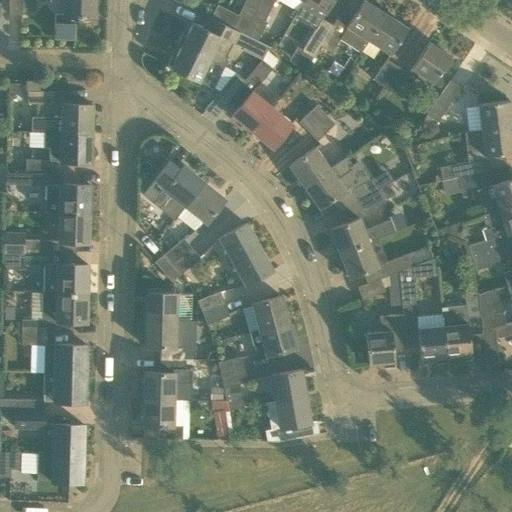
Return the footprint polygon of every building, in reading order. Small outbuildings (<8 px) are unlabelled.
[(9,0),(9,14),(22,15),(22,0),(9,0)] [(94,0),(64,0),(64,13),(54,13),(54,37),(74,38),(75,17),(80,17),(80,18),(81,18),(81,17),(94,17),(94,0)] [(245,0),(244,3),(238,15),(249,21),(260,0),(245,0)] [(260,0),(249,21),(243,33),(257,40),(266,22),(264,21),(274,0),(260,0)] [(303,0),(295,14),(307,21),(315,7),(325,13),(333,0),(303,0)] [(360,52),(361,51),(385,13),(364,0),(362,0),(349,22),(338,16),(333,25),(320,45),(331,52),(340,38),(360,52)] [(385,13),(361,51),(373,58),(379,47),(390,54),(407,27),(385,13)] [(240,32),(227,25),(209,17),(203,27),(193,22),(186,37),(182,36),(182,35),(182,34),(177,44),(181,46),(182,45),(223,66),(226,59),(226,56),(232,43),(234,44),(240,32)] [(304,72),(320,45),(333,25),(322,18),(302,50),(297,47),(289,60),(304,72)] [(411,68),(433,83),(451,56),(429,41),(411,68)] [(199,82),(212,88),(223,66),(182,45),(181,46),(175,59),(171,58),(171,57),(171,56),(166,66),(199,82)] [(232,115),(252,131),(272,107),(279,98),(260,83),(279,60),(268,51),(247,78),(256,86),(232,115)] [(384,86),(397,66),(386,59),(373,79),(384,86)] [(408,73),(397,66),(384,86),(395,93),(408,73)] [(230,99),(245,80),(235,72),(219,91),(230,99)] [(40,80),(26,80),(25,90),(28,90),(28,91),(40,91),(40,80)] [(451,102),(454,104),(463,90),(449,80),(426,114),(437,122),(451,102)] [(28,91),(27,103),(52,104),(52,91),(40,91),(28,91)] [(481,130),(511,125),(511,121),(509,100),(478,104),(481,130)] [(31,131),(44,132),(91,133),(91,104),(79,104),(79,102),(78,102),(78,104),(62,103),(62,117),(32,116),(31,131)] [(325,114),(316,105),(299,122),(308,131),(325,114)] [(292,123),(272,107),(252,131),(272,148),(292,123)] [(325,114),(308,131),(317,140),(334,123),(325,114)] [(484,155),(504,153),(511,151),(511,125),(481,130),(481,131),(468,133),(471,155),(484,154),(484,155)] [(91,133),(44,132),(44,147),(50,147),(50,160),(26,159),(26,171),(56,172),(57,160),(60,160),(60,161),(77,162),(77,163),(78,163),(78,162),(90,162),(91,133)] [(304,186),(330,168),(315,147),(289,165),(304,186)] [(346,157),(330,168),(304,186),(319,207),(332,199),(338,211),(358,200),(379,189),(373,177),(346,191),(338,179),(354,168),(346,157)] [(479,159),(455,164),(438,167),(441,180),(457,177),(458,176),(482,171),(479,159)] [(161,193),(165,188),(185,205),(203,182),(182,165),(179,170),(169,162),(151,185),(161,193)] [(56,185),(56,172),(26,171),(26,172),(6,171),(6,183),(46,185),(45,212),(59,212),(90,213),(90,212),(89,212),(89,184),(77,184),(77,182),(76,182),(76,184),(60,183),(60,185),(56,185)] [(482,171),(458,176),(461,189),(484,184),(482,171)] [(457,177),(441,180),(443,193),(460,189),(457,177)] [(511,177),(491,185),(499,210),(511,205),(511,177)] [(203,182),(185,205),(206,222),(225,199),(203,182)] [(379,189),(358,200),(364,212),(385,200),(383,197),(393,192),(388,184),(379,189)] [(482,215),(489,238),(468,245),(472,257),(503,248),(499,237),(511,232),(511,205),(499,210),(482,215)] [(76,242),(83,242),(88,242),(89,214),(90,214),(90,213),(59,212),(58,241),(75,242),(75,243),(76,243),(76,242)] [(390,220),(364,230),(359,217),(330,229),(339,253),(378,238),(395,231),(390,220)] [(220,237),(233,260),(258,247),(245,223),(220,237)] [(4,231),(3,251),(48,252),(49,239),(24,239),(24,232),(4,231)] [(165,253),(173,263),(191,247),(183,237),(165,253)] [(378,238),(339,253),(349,277),(384,263),(388,262),(378,238)] [(200,257),(191,247),(173,263),(181,273),(200,257)] [(258,247),(233,260),(246,284),(271,270),(258,247)] [(507,260),(506,259),(503,248),(472,257),(476,270),(507,260)] [(3,251),(3,268),(23,269),(23,264),(43,264),(48,265),(48,263),(48,252),(3,251)] [(181,273),(173,263),(165,253),(155,262),(172,281),(181,273)] [(399,271),(410,267),(405,255),(388,262),(384,263),(388,275),(399,271)] [(74,264),(48,263),(48,265),(43,264),(42,292),(88,293),(88,292),(87,292),(87,264),(75,264),(75,262),(74,262),(74,264)] [(415,276),(414,266),(414,265),(410,267),(399,271),(402,305),(403,314),(404,323),(406,347),(419,346),(419,347),(420,359),(436,358),(436,363),(447,362),(446,357),(441,314),(416,317),(415,299),(417,299),(415,277),(415,276)] [(511,269),(503,273),(507,286),(511,284),(511,269)] [(357,287),(362,299),(385,291),(380,278),(357,287)] [(197,300),(202,312),(224,303),(220,291),(197,300)] [(42,292),(42,319),(42,321),(46,321),(57,321),(86,322),(87,294),(88,294),(88,293),(42,292)] [(175,320),(176,293),(147,292),(146,320),(175,320)] [(478,293),(465,294),(466,304),(441,307),(441,314),(446,357),(460,355),(461,360),(472,359),(484,357),(482,333),(469,334),(468,317),(480,316),(478,293)] [(253,303),(260,329),(288,321),(281,295),(253,303)] [(224,303),(202,312),(207,324),(229,315),(224,303)] [(494,327),(505,324),(503,312),(480,317),(481,330),(494,327)] [(404,323),(403,314),(379,316),(381,332),(365,333),(368,364),(384,363),(384,368),(395,367),(393,349),(406,347),(404,323)] [(22,319),(21,332),(46,332),(46,321),(42,321),(42,319),(30,319),(22,319)] [(174,347),(175,320),(146,320),(145,346),(160,347),(160,359),(184,360),(184,347),(174,347)] [(288,321),(260,329),(250,331),(257,355),(266,352),(267,355),(295,348),(288,321)] [(481,330),(482,333),(484,357),(486,373),(499,372),(496,352),(495,338),(494,327),(481,330)] [(21,332),(21,344),(31,344),(44,345),(46,345),(46,343),(46,332),(21,332)] [(56,344),(46,343),(46,345),(44,345),(42,372),(55,372),(85,373),(86,372),(85,372),(85,344),(73,344),(73,342),(72,342),(72,344),(56,343),(56,344)] [(221,375),(245,369),(242,357),(218,362),(221,375)] [(184,369),(184,360),(160,359),(160,372),(145,371),(144,398),(173,399),(173,381),(190,382),(190,370),(184,369)] [(245,369),(221,375),(229,410),(244,407),(239,384),(247,382),(245,369)] [(271,374),(276,401),(305,396),(300,369),(271,374)] [(85,373),(55,372),(54,401),(70,402),(70,403),(71,403),(71,402),(84,402),(85,374),(85,373)] [(281,427),(271,429),(265,430),(267,441),(277,441),(301,437),(299,424),(309,423),(305,396),(276,401),(281,427)] [(0,410),(14,411),(44,412),(44,401),(44,399),(41,399),(0,398),(0,410)] [(172,426),(173,399),(144,398),(143,425),(158,426),(158,438),(182,439),(182,426),(172,426)] [(212,410),(228,410),(226,402),(212,401),(212,410)] [(44,412),(14,411),(13,428),(43,429),(43,452),(83,453),(83,452),(82,452),(83,424),(71,424),(71,422),(70,422),(70,424),(44,423),(44,412)] [(21,452),(11,452),(0,451),(0,476),(10,476),(10,467),(20,467),(21,452)] [(83,453),(43,452),(37,452),(37,467),(42,467),(42,481),(82,482),(82,454),(83,454),(83,453)]
